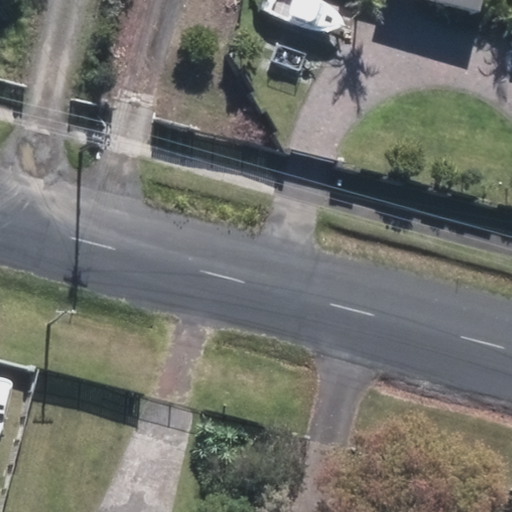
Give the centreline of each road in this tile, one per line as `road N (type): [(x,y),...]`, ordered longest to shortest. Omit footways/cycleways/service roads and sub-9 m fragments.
road 1 (tertiary): [(511,349),(0,217)]
road 2 (track): [(123,249),(188,0)]
road 3 (track): [(20,222),(77,0)]
